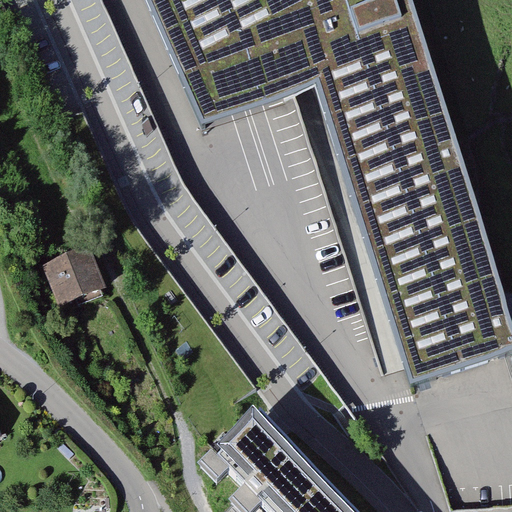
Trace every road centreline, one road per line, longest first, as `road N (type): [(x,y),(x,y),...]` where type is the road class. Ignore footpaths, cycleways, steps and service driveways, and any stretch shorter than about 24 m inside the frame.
road 1 (residential): [(56,0),(148,214),(274,382),(400,511)]
road 2 (residential): [(144,511),(94,440),(0,352)]
